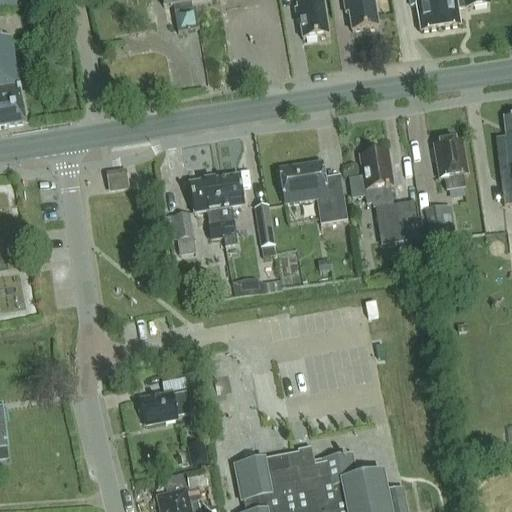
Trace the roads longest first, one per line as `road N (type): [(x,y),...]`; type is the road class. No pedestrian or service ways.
road 1 (secondary): [(62,142),(511,70)]
road 2 (unclassified): [(116,511),(88,390),(89,323),(62,142)]
